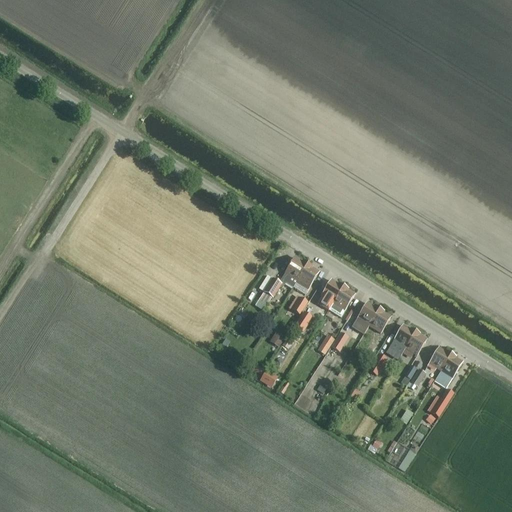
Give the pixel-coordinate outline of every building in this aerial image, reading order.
[(292,290),(293,289),(307,266),(295,259),(280,282),(292,290)] [(318,273),(307,266),(293,289),(304,296),(318,273)] [(240,292),(246,295),(241,303),(250,308),(263,287),(249,278),(240,292)] [(274,300),(282,286),(273,280),(259,301),(268,307),(272,299),(274,300)] [(333,304),(343,289),(331,282),(321,297),(333,304)] [(333,304),(329,312),(340,318),(344,311),(354,296),(343,289),(333,304)] [(300,314),(308,302),(303,298),(295,310),(300,314)] [(367,304),(352,329),(363,336),(369,327),(378,311),(367,304)] [(378,311),(369,327),(380,334),(390,318),(378,311)] [(310,319),(303,314),(295,327),(302,332),(310,319)] [(405,350),(415,334),(403,327),(388,350),(400,357),(405,350)] [(276,334),(270,343),(279,350),(286,340),(276,334)] [(340,334),(331,348),(339,353),(348,339),(340,334)] [(415,334),(405,350),(416,356),(426,341),(415,334)] [(329,350),(334,341),(328,337),(323,346),(329,350)] [(438,349),(429,365),(440,372),(450,356),(438,349)] [(375,378),(386,361),(377,356),(367,373),(375,378)] [(440,372),(437,377),(449,385),(462,364),(450,356),(440,372)] [(261,378),(265,372),(256,367),(252,372),(261,378)] [(410,381),(417,371),(410,367),(404,377),(410,381)] [(409,384),(417,389),(425,376),(417,371),(409,384)] [(266,373),(259,384),(265,387),(272,376),(266,373)] [(349,376),(333,400),(340,405),(356,380),(349,376)] [(320,387),(317,392),(323,396),(326,391),(320,387)] [(309,391),(306,397),(311,400),(315,395),(309,391)] [(439,419),(453,395),(447,391),(432,416),(439,419)] [(356,402),(360,395),(355,392),(351,399),(356,402)] [(306,406),(301,415),(307,419),(313,410),(306,406)] [(406,426),(413,415),(407,411),(399,422),(406,426)] [(390,414),(383,426),(389,430),(396,418),(390,414)] [(431,417),(426,422),(430,426),(435,421),(431,417)] [(374,441),(369,450),(373,453),(379,444),(374,441)] [(404,474),(419,450),(412,446),(398,469),(404,474)] [(389,476),(401,456),(395,452),(382,471),(389,476)]
